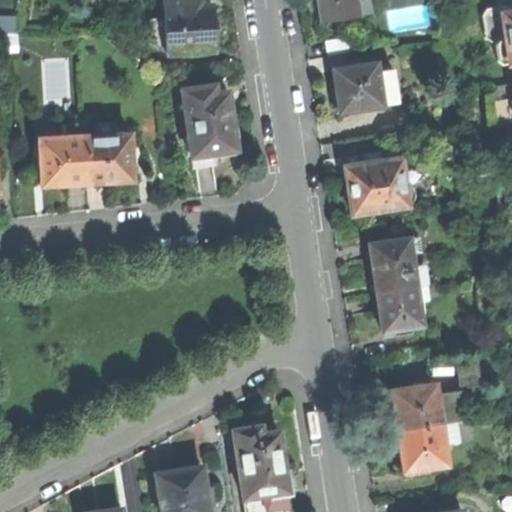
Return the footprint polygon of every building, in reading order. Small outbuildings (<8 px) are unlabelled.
[(167,53),(216,50),(215,24),(214,6),(194,7),(193,0),(173,0),(164,1),(167,53)] [(320,0),(323,22),(361,17),(360,16),(373,14),(371,0),(320,0)] [(510,62),(510,64),(511,63),(511,10),(502,12),(506,40),(498,41),(497,43),(499,60),(501,64),(510,62)] [(341,111),(341,114),(384,107),(384,104),(399,102),(394,69),(379,71),(378,62),(334,68),(337,89),(334,90),(335,100),(337,112),(341,111)] [(183,90),(195,168),(216,164),(215,152),(236,149),(232,121),(227,92),(208,94),(206,86),(183,90)] [(129,133),(85,136),(87,181),(111,180),(132,179),(129,133)] [(41,139),(43,184),(62,183),(87,181),(85,136),(41,139)] [(350,193),(353,216),(411,206),(411,204),(412,203),(414,201),(415,197),(416,193),(415,189),(412,185),(408,183),(404,156),(346,166),(350,193)] [(373,270),(377,293),(425,285),(423,271),(414,272),(412,257),(420,256),(418,240),(410,241),(409,238),(369,244),(373,270)] [(484,269),(511,265),(509,251),(482,255),(484,269)] [(380,314),(383,332),(423,326),(419,303),(427,301),(425,285),(377,293),(380,314)] [(460,386),(501,379),(498,355),(457,362),(460,386)] [(396,414),(398,432),(457,423),(466,421),(462,393),(438,396),(436,384),(391,391),(393,403),(395,414),(396,414)] [(402,463),(404,473),(448,466),(445,446),(461,443),(457,423),(398,432),(401,449),(400,450),(402,463)] [(233,431),(244,499),(277,494),(288,492),(284,470),(286,470),(283,450),(282,450),(279,432),(262,435),(261,427),(242,430),(233,431)] [(163,511),(209,511),(202,467),(176,471),(157,474),(163,511)] [(279,511),(277,494),(244,499),(245,511),(279,511)]
